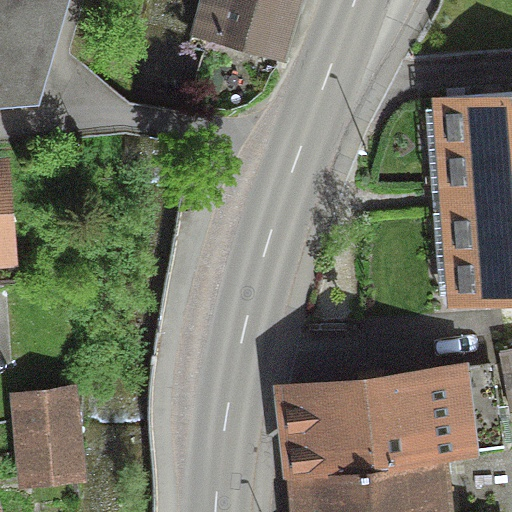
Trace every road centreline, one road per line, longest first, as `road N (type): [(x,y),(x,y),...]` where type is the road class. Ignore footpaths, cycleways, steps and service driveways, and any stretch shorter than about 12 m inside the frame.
road 1 (secondary): [(212,511),(242,320),(297,146)]
road 2 (residential): [(297,146),(110,124),(0,129)]
road 3 (secondary): [(297,146),(352,0)]
